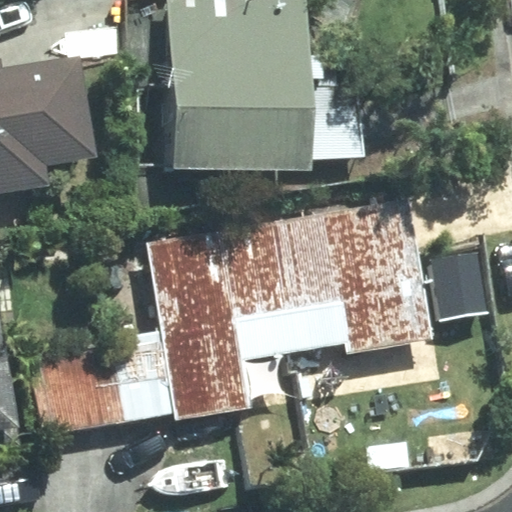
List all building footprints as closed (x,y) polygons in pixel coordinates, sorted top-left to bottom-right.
[(298,5),(161,3),(158,180),(295,184),(298,5)] [(0,74),(0,211),(24,209),(22,174),(66,171),(58,70),(0,74)] [(155,336),(169,419),(170,428),(249,416),(241,365),(343,348),(346,360),(427,347),(404,206),(141,250),(155,336)] [(0,455),(23,453),(5,293),(0,293),(0,455)] [(169,419),(155,336),(25,357),(39,440),(169,419)]
